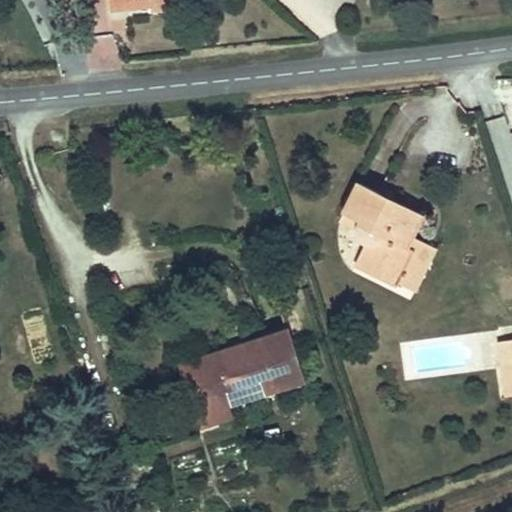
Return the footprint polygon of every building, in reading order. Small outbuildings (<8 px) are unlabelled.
[(119,0),(122,17),(158,12),(159,17),(180,14),(177,0),(119,0)] [(372,192),(355,183),(339,216),(355,224),(355,230),(356,234),(357,238),(363,246),(356,261),(395,282),(398,275),(408,253),(401,249),(411,227),(416,215),(386,199),(380,209),(369,202),(372,192)] [(380,209),(386,199),(372,192),(369,202),(380,209)] [(431,237),(411,227),(401,249),(408,253),(398,275),(408,281),(431,237)] [(292,320),(284,296),(272,299),(279,324),(292,320)] [(250,395),(297,378),(279,324),(233,338),(235,347),(220,351),(216,344),(188,351),(205,390),(190,396),(201,422),(227,414),(222,403),(219,389),(243,379),(250,395)] [(235,347),(233,338),(216,344),(220,351),(235,347)] [(511,368),(511,339),(497,341),(501,370),(511,368)] [(205,390),(188,351),(176,355),(190,396),(205,390)] [(511,368),(501,370),(505,392),(511,391),(511,368)] [(219,389),(222,403),(250,395),(243,379),(219,389)]
